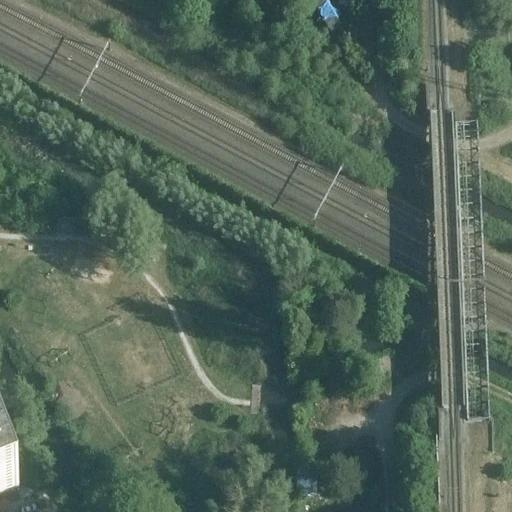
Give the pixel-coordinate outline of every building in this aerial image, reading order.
[(323,0),(309,0),(330,35),(341,29),(323,0)] [(349,0),(337,0),(338,8),(350,7),(349,0)] [(339,275),(332,288),(329,295),(350,306),(360,285),(339,275)] [(0,497),(20,490),(0,439),(0,497)] [(314,471),(295,472),(296,498),(315,498),(314,471)]
